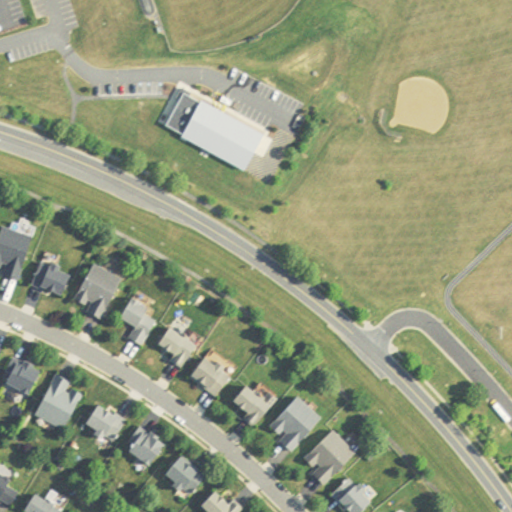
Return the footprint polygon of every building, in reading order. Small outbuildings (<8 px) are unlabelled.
[(6,226),(0,243),(0,267),(5,269),(3,274),(25,281),(39,237),(6,226)] [(37,283),(68,297),(79,273),(48,259),(37,283)] [(121,291),(89,278),(80,301),(94,306),(92,312),(110,319),(121,291)] [(162,323),(153,316),(157,310),(139,297),(125,315),(141,327),(134,337),(146,346),(162,323)] [(179,350),(176,363),(193,367),(200,338),(171,331),(167,347),(179,350)] [(220,397),(238,375),(213,354),(195,377),(220,397)] [(37,394),(48,370),(19,356),(8,380),(37,394)] [(72,430),(89,392),(75,385),(77,381),(60,373),(40,416),(72,430)] [(279,408),(256,385),(240,400),(253,413),(249,418),(259,428),(279,408)] [(118,441),(131,422),(105,404),(91,423),(118,441)] [(299,451),(319,431),(294,406),(275,427),(299,451)] [(132,449),(160,465),(173,442),(145,427),(132,449)] [(354,464),(330,440),(308,461),(332,485),(354,464)] [(196,495),(212,478),(188,456),(172,473),(196,495)] [(354,511),(370,511),(383,501),(360,474),(338,494),(354,511)] [(248,511),(226,489),(208,506),(213,511),(248,511)] [(66,511),(41,493),(29,510),(32,511),(66,511)]
